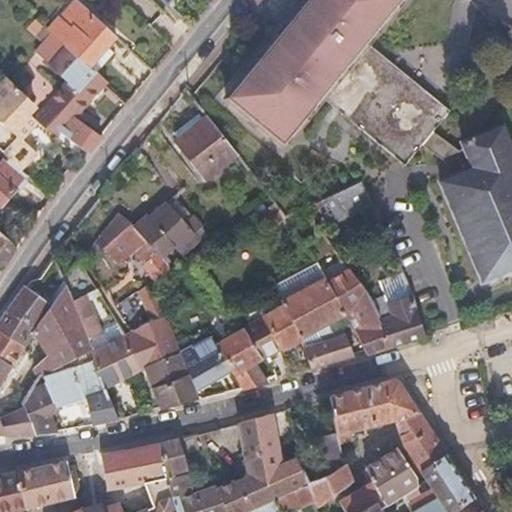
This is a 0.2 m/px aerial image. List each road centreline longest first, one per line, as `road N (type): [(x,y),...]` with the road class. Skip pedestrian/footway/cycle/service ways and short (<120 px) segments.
road 1 (unclassified): [(0,446),(66,442),(195,415),(404,354)]
road 2 (tertiary): [(0,299),(108,143),(230,0)]
road 3 (residential): [(498,511),(404,354)]
